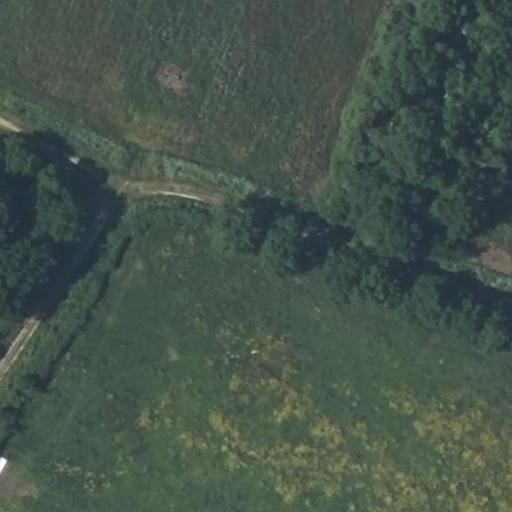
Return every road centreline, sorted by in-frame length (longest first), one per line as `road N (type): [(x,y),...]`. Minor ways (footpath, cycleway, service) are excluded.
road 1 (track): [(129,180),(511,312)]
road 2 (track): [(129,180),(0,375)]
road 3 (track): [(0,122),(129,180)]
